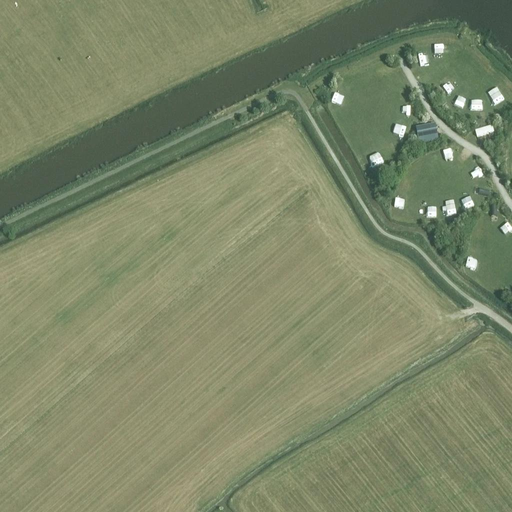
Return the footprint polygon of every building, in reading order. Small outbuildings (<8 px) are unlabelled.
[(419,144),(438,140),(434,125),(415,129),(419,144)] [(493,125),(475,130),(478,137),(495,132),(493,125)] [(377,163),(387,158),(382,149),(372,154),(377,163)] [(471,258),(469,268),(480,270),(482,260),(471,258)] [(507,286),(500,288),(502,295),(509,293),(507,286)]
